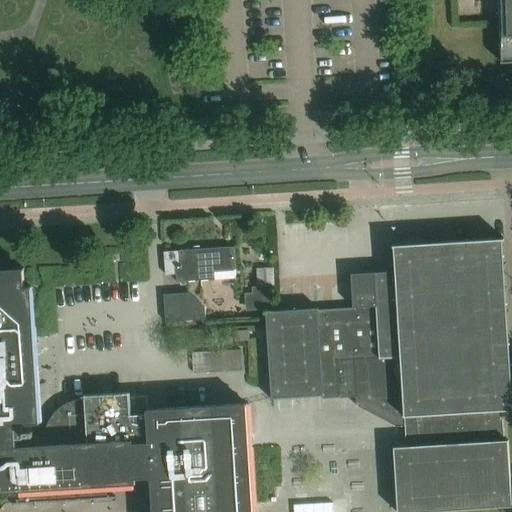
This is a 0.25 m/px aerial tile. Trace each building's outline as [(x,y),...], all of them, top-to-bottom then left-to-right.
[(511,0),(499,0),(502,63),(511,62),(511,0)] [(280,312),(265,313),(270,400),(323,396),(323,400),(356,398),(357,406),(398,427),(406,427),(407,447),(395,448),(398,511),(433,511),(501,508),(507,508),(511,507),(511,497),(509,441),(508,441),(505,441),(503,412),(511,411),(511,377),(504,240),(435,244),(394,246),(396,273),(374,274),(377,307),(354,308),(353,308),(345,309),(339,309),(331,309),(319,310),(280,312)] [(177,275),(178,282),(216,280),(215,272),(236,271),(235,248),(180,251),(180,252),(166,253),(167,275),(177,275)] [(274,267),(255,268),(256,287),(268,286),(275,286),(274,267)] [(75,401),(60,409),(54,416),(51,419),(48,425),(46,431),(45,436),(46,446),(17,448),(16,439),(24,438),(24,437),(34,436),(33,431),(24,432),(24,426),(41,425),(32,287),(25,288),(24,270),(0,271),(0,493),(20,492),(21,504),(108,499),(107,486),(136,485),(136,479),(151,478),(153,511),(253,511),(253,507),(247,405),(147,411),(146,396),(131,397),(130,394),(85,397),(86,400),(75,401)] [(190,293),(164,295),(166,323),(206,320),(205,307),(190,308),(190,293)] [(250,331),(235,331),(235,341),(250,341),(250,331)] [(242,351),(209,353),(211,373),(243,371),(242,351)] [(293,505),(293,511),(333,511),(333,503),(293,505)]
